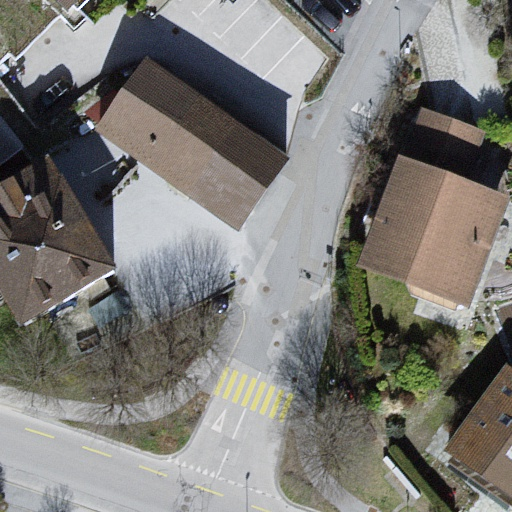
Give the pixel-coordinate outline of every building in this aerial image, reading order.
[(62,0),(85,20),(105,0),(62,0)] [(147,77),(102,147),(250,246),(304,179),(147,77)] [(511,152),(431,125),(377,284),(482,321),(511,247),(511,209),(496,204),(511,152)] [(41,197),(0,211),(0,269),(44,348),(140,288),(81,199),(53,211),(41,197)] [(511,511),(511,394),(453,472),(511,511)]
